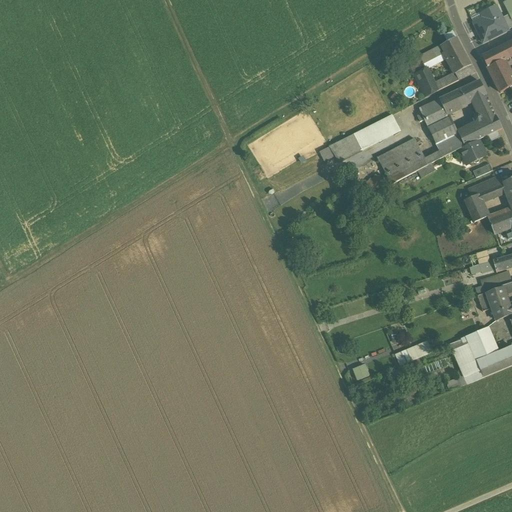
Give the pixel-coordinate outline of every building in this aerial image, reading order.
[(511,14),(509,16),(503,19),(509,31),(511,29),(511,0),(504,4),(505,8),(511,5),(511,6),(511,14)] [(471,18),(481,13),(477,5),(467,11),(471,18)] [(497,7),(472,19),(484,43),(509,31),(503,19),(497,7)] [(456,39),(441,47),(445,54),(447,59),(451,67),(467,59),(456,39)] [(511,42),(497,50),(504,62),(511,57),(511,42)] [(441,47),(419,58),(423,66),(424,66),(436,59),(445,54),(441,47)] [(497,50),(482,58),(488,70),(504,62),(497,50)] [(445,54),(436,59),(438,63),(447,59),(445,54)] [(419,58),(407,64),(413,76),(426,69),(424,66),(423,66),(419,58)] [(467,59),(451,67),(455,74),(471,66),(467,59)] [(504,62),(488,70),(492,77),(507,69),(504,62)] [(471,66),(455,74),(459,81),(475,73),(471,66)] [(426,69),(413,76),(424,99),(437,93),(437,92),(433,85),(426,69)] [(511,78),(507,69),(492,77),(500,93),(500,94),(511,88),(511,87),(511,78)] [(455,74),(447,78),(450,86),(459,81),(455,74)] [(447,78),(433,85),(437,92),(450,86),(447,78)] [(479,82),(460,91),(467,105),(472,103),(479,99),(480,101),(487,98),(479,82)] [(460,91),(439,101),(446,115),(447,115),(467,105),(460,91)] [(480,101),(479,99),(472,103),(478,116),(475,117),(474,120),(475,123),(475,124),(476,124),(481,121),(481,122),(487,118),(483,108),(490,105),(487,98),(480,101)] [(439,101),(419,110),(428,130),(429,130),(449,121),(450,120),(447,115),(446,115),(439,101)] [(501,130),(490,105),(483,108),(487,118),(481,122),(481,121),(476,124),(483,139),(487,137),(497,132),(501,130)] [(392,117),(354,136),(362,152),(401,133),(392,117)] [(449,121),(429,130),(436,144),(455,135),(455,134),(449,121)] [(475,124),(464,130),(471,145),(478,141),(483,139),(476,124),(475,124)] [(455,134),(455,135),(436,144),(435,144),(439,152),(442,159),(460,150),(471,145),(464,130),(455,134)] [(497,132),(487,137),(490,143),(500,138),(497,132)] [(354,136),(329,148),(339,164),(362,152),(354,136)] [(414,140),(378,159),(391,186),(417,172),(427,167),(427,166),(424,160),(421,154),(414,140)] [(471,145),(460,150),(464,160),(467,159),(470,165),(473,163),(476,164),(479,163),(480,160),(486,157),(478,141),(471,145)] [(426,151),(421,154),(424,160),(430,157),(426,151)] [(430,157),(424,160),(427,166),(431,164),(442,159),(439,152),(430,157)] [(427,167),(417,172),(421,179),(435,171),(431,164),(427,166),(427,167)] [(490,165),(473,173),(476,179),(492,172),(490,165)] [(501,177),(468,191),(471,199),(478,196),(481,203),(507,192),(503,184),(504,183),(501,177)] [(511,179),(504,183),(503,184),(507,192),(511,205),(511,179)] [(471,199),(464,202),(474,224),(488,217),(481,203),(478,196),(471,199)] [(507,217),(490,224),(494,235),(511,229),(507,217)] [(511,256),(493,262),(496,270),(496,271),(502,269),(511,266),(511,256)] [(493,262),(479,266),(481,272),(482,274),(496,270),(493,262)] [(479,266),(470,268),(471,275),(481,272),(479,266)] [(511,283),(508,272),(497,276),(501,289),(503,288),(511,285),(511,284),(511,283)] [(497,276),(480,282),(482,287),(484,295),(488,293),(501,289),(497,276)] [(511,284),(511,285),(503,288),(505,293),(511,291),(511,284)] [(482,287),(476,289),(478,297),(484,295),(482,287)] [(511,306),(510,308),(508,303),(505,293),(503,288),(501,289),(488,293),(493,309),(498,321),(511,314),(511,306)] [(478,297),(477,297),(483,312),(493,309),(488,293),(478,297)] [(487,329),(466,338),(473,353),(473,354),(494,345),(487,329)] [(466,338),(461,340),(461,341),(468,355),(473,353),(466,338)] [(427,341),(395,355),(400,367),(432,353),(427,341)] [(461,341),(443,349),(447,359),(454,357),(455,361),(468,355),(461,341)] [(494,345),(473,354),(476,361),(497,352),(494,345)] [(511,347),(498,354),(505,370),(511,367),(511,347)] [(497,352),(476,361),(476,362),(484,379),(505,370),(498,354),(497,352)] [(422,358),(416,360),(421,369),(426,367),(422,358)] [(476,362),(461,371),(467,385),(484,379),(476,362)] [(354,369),(358,381),(371,376),(367,364),(354,369)] [(419,371),(412,374),(415,380),(421,377),(419,371)] [(461,371),(455,373),(461,388),(467,385),(461,371)] [(411,391),(402,396),(407,409),(416,406),(411,391)]
